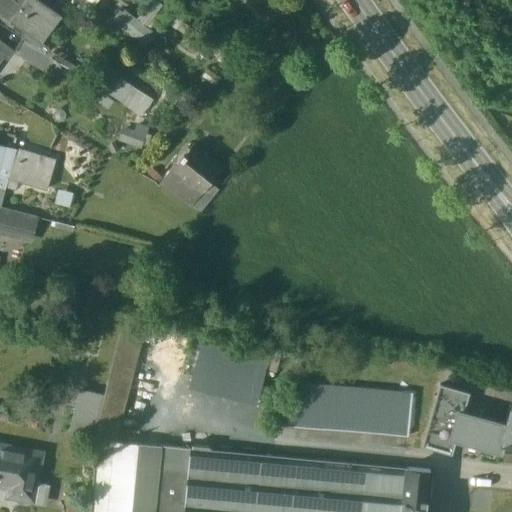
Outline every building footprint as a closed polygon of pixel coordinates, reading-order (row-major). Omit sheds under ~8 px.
[(0,0),(0,10),(21,27),(26,22),(44,1),(42,0),(0,0)] [(90,2),(87,0),(61,0),(81,14),(90,2)] [(44,1),(26,22),(40,32),(58,11),(44,1)] [(121,7),(112,17),(139,41),(148,31),(121,7)] [(40,32),(26,22),(21,27),(21,39),(24,41),(52,59),(57,50),(59,45),(40,32)] [(9,47),(0,39),(0,60),(6,52),(9,47)] [(52,59),(24,41),(19,50),(20,55),(46,72),(54,60),(52,59)] [(14,50),(9,47),(6,52),(11,56),(14,50)] [(64,54),(57,50),(52,59),(54,60),(59,64),(64,54)] [(116,76),(106,95),(141,112),(150,93),(116,76)] [(139,145),(144,126),(120,121),(116,139),(139,145)] [(0,144),(1,145),(0,148),(0,187),(4,189),(5,187),(13,158),(15,148),(15,147),(0,143),(0,144)] [(220,168),(192,145),(184,155),(183,154),(170,169),(199,193),(205,186),(220,168)] [(53,159),(15,148),(13,158),(50,169),(53,159)] [(50,169),(13,158),(5,187),(14,189),(17,179),(46,187),(50,169)] [(199,193),(171,170),(161,181),(189,204),(199,193)] [(205,186),(199,193),(189,204),(200,211),(215,194),(205,186)] [(0,206),(0,221),(33,229),(36,216),(0,206)] [(0,234),(30,242),(33,229),(0,221),(0,234)] [(126,312),(98,422),(96,440),(115,442),(146,317),(126,312)] [(197,335),(184,386),(252,403),(265,352),(197,335)] [(278,427),(409,438),(412,394),(291,383),(289,404),(280,403),(278,427)] [(422,447),(452,456),(456,441),(463,417),(469,394),(439,385),(422,447)] [(93,421),(99,391),(77,387),(71,417),(93,421)] [(511,409),(506,429),(502,444),(511,446),(511,409)] [(463,417),(456,441),(485,448),(500,452),(502,444),(506,429),(463,417)] [(115,442),(96,440),(91,511),(153,511),(159,469),(187,472),(189,449),(115,442)] [(41,451),(0,443),(0,484),(10,486),(8,494),(32,498),(41,451)] [(346,511),(352,464),(189,448),(189,449),(187,472),(182,511),(346,511)] [(406,468),(352,464),(346,511),(401,511),(406,469),(406,468)] [(182,511),(187,472),(159,469),(153,511),(182,511)] [(425,511),(429,471),(406,469),(401,511),(425,511)]
